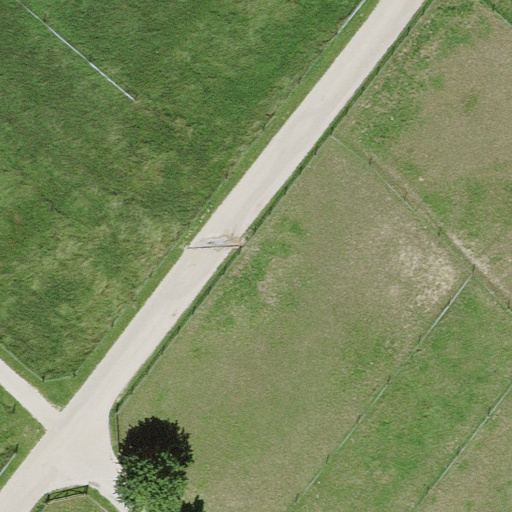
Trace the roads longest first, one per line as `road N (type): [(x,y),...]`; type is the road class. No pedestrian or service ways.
road 1 (track): [(11,511),(410,0)]
road 2 (track): [(145,511),(0,364)]
